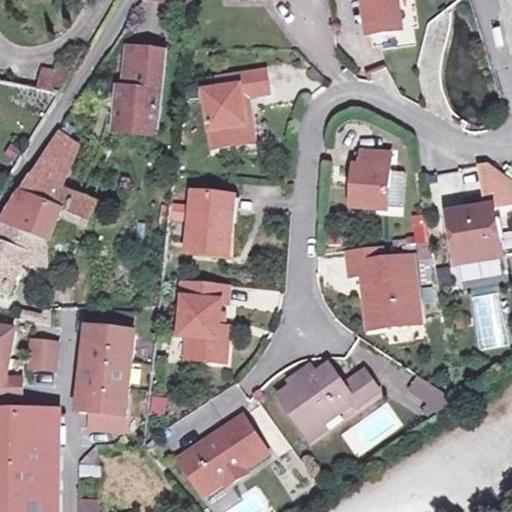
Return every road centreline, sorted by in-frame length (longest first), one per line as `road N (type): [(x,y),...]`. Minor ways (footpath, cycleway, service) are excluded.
road 1 (residential): [(511,150),(478,145),(385,96),(348,88),(320,103),(304,139),(304,340),(244,388)]
road 2 (residential): [(130,0),(0,211)]
